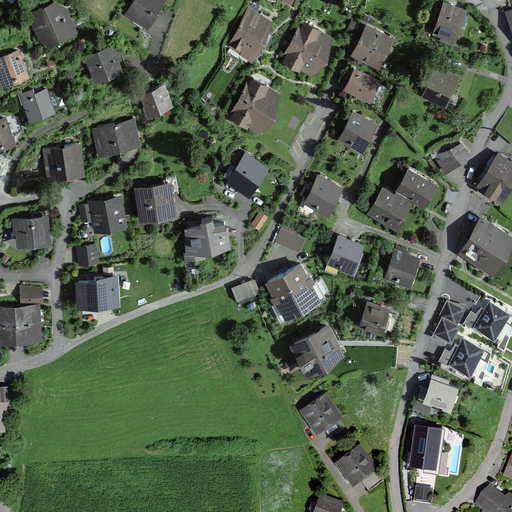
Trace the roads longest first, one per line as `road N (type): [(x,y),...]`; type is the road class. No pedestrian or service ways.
road 1 (residential): [(398,511),(394,458),(406,391),(472,165),(511,83)]
road 2 (residential): [(49,353),(239,274),(257,254),(330,105)]
road 3 (residential): [(49,353),(57,340),(54,277),(64,209),(45,192),(0,199)]
road 4 (residential): [(443,511),(489,463),(511,393)]
